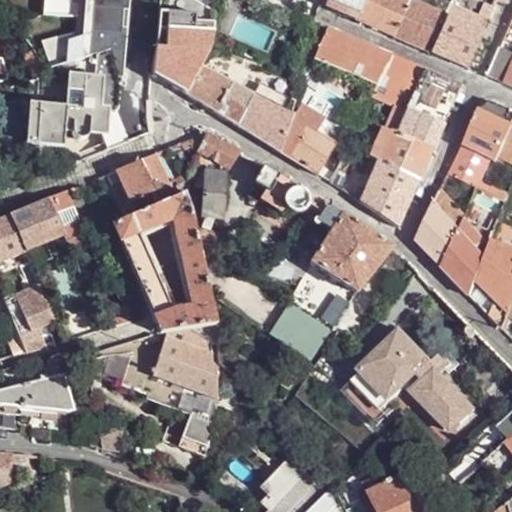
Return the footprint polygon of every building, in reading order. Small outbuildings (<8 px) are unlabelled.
[(91,57),(93,0),(79,0),(78,32),(43,42),(51,70),(69,64),(91,57)] [(111,50),(115,67),(125,68),(130,0),(93,0),(91,57),(111,50)] [(162,80),(186,96),(202,68),(213,48),(215,12),(205,11),(179,9),(179,0),(170,0),(166,51),(157,50),(155,78),(157,78),(162,80)] [(205,11),(188,0),(179,0),(179,9),(205,11)] [(328,0),(327,6),(359,19),(367,0),(328,0)] [(410,0),(367,0),(359,19),(395,35),(410,0)] [(448,15),(411,0),(410,0),(395,35),(432,52),(448,15)] [(411,0),(448,15),(454,1),(450,0),(411,0)] [(491,16),(481,13),(474,27),(484,32),(491,16)] [(453,18),(448,15),(432,52),(469,68),(484,32),(474,27),(453,18)] [(244,23),(237,38),(262,48),(269,33),(244,23)] [(328,29),(315,60),(378,85),(391,56),(328,29)] [(309,58),(314,40),(305,35),(300,55),(309,58)] [(511,56),(497,49),(486,77),(511,88),(511,56)] [(118,106),(120,87),(118,82),(115,67),(111,50),(91,57),(69,64),(65,107),(29,104),(25,145),(64,148),(65,133),(74,134),(74,136),(75,138),(78,140),(81,141),(84,140),(87,138),(90,134),(92,111),(110,112),(114,113),(116,111),(118,109),(118,106)] [(38,64),(32,53),(24,56),(34,81),(35,80),(43,77),(41,73),(38,64)] [(0,81),(9,78),(2,56),(0,57),(0,81)] [(425,71),(391,56),(378,85),(373,96),(396,107),(407,112),(407,111),(425,71)] [(125,68),(115,67),(118,82),(123,82),(125,68)] [(253,95),(202,68),(186,96),(213,111),(237,126),(253,95)] [(460,87),(425,71),(407,111),(442,127),(445,120),(454,99),(460,87)] [(292,121),(293,116),(253,95),(237,126),(281,154),(292,121)] [(364,113),(343,104),(335,121),(357,130),(362,120),(364,113)] [(292,121),(281,154),(317,176),(318,177),(336,146),(317,133),(325,121),(301,106),(292,121)] [(407,112),(396,107),(385,129),(391,133),(397,135),(407,112)] [(110,112),(92,111),(90,134),(90,135),(108,137),(110,112)] [(436,140),(442,127),(407,111),(407,112),(397,135),(432,151),(436,140)] [(478,111),(463,146),(491,160),(495,162),(498,156),(511,126),(478,111)] [(333,126),(325,121),(317,133),(336,146),(337,143),(337,140),(336,136),(335,132),(334,128),(333,126)] [(511,162),(511,126),(498,156),(511,162)] [(383,129),(370,156),(379,160),(391,133),(385,129),(383,129)] [(210,133),(200,151),(216,161),(230,169),(241,152),(210,133)] [(426,164),(432,151),(397,135),(391,133),(379,160),(418,182),(426,164)] [(456,160),(449,175),(477,187),(491,160),(463,146),(456,160)] [(216,161),(200,151),(195,165),(206,172),(206,173),(212,173),(216,161)] [(165,174),(156,155),(117,171),(132,203),(151,194),(163,188),(166,187),(161,177),(165,174)] [(418,182),(379,160),(366,190),(360,187),(355,199),(360,203),(398,228),(408,204),(418,182)] [(487,191),(487,188),(488,187),(501,165),(495,162),(491,160),(477,187),(478,188),(487,191)] [(260,200),(281,214),(287,210),(290,212),(293,214),(295,214),(298,214),(303,213),(306,211),(307,209),(308,207),(309,206),(322,215),(316,222),(332,232),(311,264),(356,293),(393,248),(343,215),(303,190),(265,167),(255,184),(266,191),(260,200)] [(132,203),(117,171),(107,175),(128,220),(138,216),(132,203)] [(212,173),(206,173),(204,220),(207,220),(215,220),(224,221),(227,174),(212,173)] [(169,201),(163,188),(151,194),(157,206),(169,201)] [(487,188),(487,191),(507,200),(509,198),(487,188)] [(74,200),(70,191),(51,199),(58,216),(75,208),(77,207),(74,200)] [(451,202),(440,191),(433,204),(442,212),(451,202)] [(128,220),(114,226),(121,242),(137,235),(137,236),(139,235),(173,220),(193,311),(173,315),(156,322),(160,332),(161,334),(168,333),(192,329),(216,326),(210,292),(199,244),(193,211),(185,194),(169,201),(157,206),(138,216),(128,220)] [(157,206),(151,194),(132,203),(138,216),(157,206)] [(77,207),(75,208),(78,218),(62,225),(67,237),(69,242),(78,245),(97,236),(100,226),(93,207),(91,208),(88,200),(79,197),(74,200),(77,207)] [(58,216),(51,199),(13,215),(29,253),(67,237),(62,225),(58,216)] [(416,241),(444,269),(459,232),(460,230),(458,229),(448,219),(442,212),(433,204),(416,241)] [(458,229),(462,218),(455,213),(454,213),(448,219),(458,229)] [(13,215),(0,221),(0,265),(18,258),(29,253),(13,215)] [(215,220),(207,220),(202,230),(212,233),(215,220)] [(485,258),(489,246),(464,220),(460,230),(459,232),(485,258)] [(202,230),(200,229),(201,244),(216,250),(221,238),(212,233),(202,230)] [(511,250),(511,235),(496,229),(491,242),(511,250)] [(459,232),(444,269),(470,296),(477,280),(485,258),(459,232)] [(173,315),(139,235),(137,236),(137,235),(121,242),(156,322),(173,315)] [(69,242),(67,237),(29,253),(33,264),(72,248),(69,242)] [(485,258),(477,280),(503,306),(505,303),(511,285),(511,250),(491,242),(489,246),(485,258)] [(0,265),(0,276),(18,269),(18,267),(21,266),(18,258),(0,265)] [(42,285),(36,270),(28,274),(34,288),(42,285)] [(470,296),(494,320),(502,311),(505,308),(503,306),(477,280),(470,296)] [(29,354),(47,348),(40,329),(58,323),(42,285),(34,288),(6,300),(9,310),(19,332),(29,354)] [(6,300),(1,291),(0,291),(0,314),(9,310),(6,300)] [(334,327),(292,300),(270,334),(310,363),(334,327)] [(9,310),(0,314),(0,321),(16,359),(29,354),(19,332),(9,310)] [(144,318),(140,310),(124,315),(127,324),(144,318)] [(502,311),(494,320),(505,331),(509,320),(502,311)] [(127,324),(124,315),(104,322),(107,331),(127,324)] [(211,342),(192,329),(168,333),(166,338),(201,359),(211,342)] [(385,408),(390,404),(405,389),(444,430),(454,420),(459,425),(474,411),(441,376),(451,366),(440,354),(431,362),(422,370),(415,362),(423,354),(400,331),(374,355),(377,357),(363,370),(356,376),(385,408)] [(206,456),(216,421),(218,400),(221,364),(220,363),(221,347),(211,342),(201,359),(166,338),(168,333),(161,334),(160,332),(138,339),(121,386),(162,402),(158,414),(175,419),(179,407),(192,412),(179,446),(194,452),(206,456)] [(103,350),(92,353),(96,367),(107,365),(103,350)] [(431,362),(423,354),(415,362),(422,370),(431,362)] [(377,427),(396,409),(390,404),(385,408),(356,376),(341,390),(377,427)] [(75,415),(64,377),(0,396),(0,410),(69,417),(75,415)] [(511,414),(498,428),(508,438),(511,434),(511,414)] [(103,452),(98,424),(80,426),(83,446),(103,452)] [(0,453),(0,486),(11,481),(13,454),(0,453)] [(310,511),(320,502),(327,494),(293,457),(263,489),(271,497),(264,505),(271,511),(310,511)] [(394,481),(406,474),(398,460),(361,478),(369,493),(385,485),(384,483),(393,478),(394,481)] [(418,496),(406,474),(394,481),(385,485),(369,493),(378,511),(418,511),(412,499),(418,496)] [(330,511),(320,502),(310,511),(330,511)]
